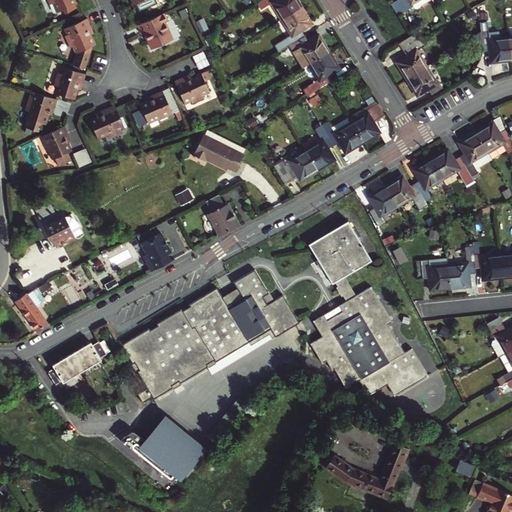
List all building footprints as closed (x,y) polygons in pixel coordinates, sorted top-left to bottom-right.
[(49,0),(51,4),(55,2),(60,11),(65,9),(66,12),(77,7),(76,4),(78,3),(76,0),(49,0)] [(134,0),(136,3),(137,3),(140,11),(158,3),(157,0),(134,0)] [(273,0),(283,16),(303,4),(299,0),(258,0),(263,7),(273,0)] [(413,1),(414,0),(394,0),(392,1),(399,13),(415,4),(413,1)] [(280,49),(291,42),(306,33),(303,27),(313,21),(303,4),(283,16),(293,32),(275,42),(280,49)] [(143,33),(146,32),(154,48),(175,39),(167,22),(171,21),(167,12),(139,24),(143,33)] [(68,34),(66,34),(65,35),(71,47),(73,46),(76,52),(73,64),(85,68),(92,46),(96,44),(92,34),(88,27),(92,25),(89,18),(66,28),(68,34)] [(493,60),(511,58),(509,36),(501,37),(491,38),(490,30),(490,27),(482,28),(484,49),(491,48),(493,60)] [(501,37),(500,29),(490,30),(491,38),(501,37)] [(412,34),(416,40),(421,37),(417,30),(412,34)] [(310,39),(306,33),(291,42),(295,48),(294,49),(304,65),(311,61),(330,49),(320,33),(310,39)] [(398,60),(408,76),(428,65),(418,49),(425,44),(426,44),(421,37),(416,40),(412,34),(401,41),(408,54),(398,60)] [(340,66),(330,49),(311,61),(321,77),(319,78),(318,78),(304,86),(309,94),(328,82),(334,78),(330,72),(340,66)] [(204,53),(195,57),(201,69),(210,65),(204,53)] [(437,81),(428,65),(408,76),(419,93),(429,87),(433,93),(444,86),(440,79),(437,81)] [(54,84),(58,85),(55,93),(75,99),(78,88),(80,81),(85,82),(88,74),(63,67),(62,73),(58,72),(54,84)] [(192,101),(194,103),(194,104),(206,99),(205,96),(211,93),(207,82),(211,80),(207,72),(193,78),(186,81),(184,78),(176,81),(186,103),(192,101)] [(182,111),(171,88),(165,90),(175,114),(182,111)] [(151,123),(160,119),(160,121),(175,114),(165,90),(157,94),(158,97),(151,100),(143,104),(151,123)] [(58,99),(32,91),(26,111),(29,112),(27,119),(24,127),(39,131),(41,123),(44,124),(46,125),(49,114),(52,106),(56,107),(58,99)] [(377,98),(365,106),(366,108),(379,101),(377,98)] [(368,111),(352,121),(363,140),(380,130),(374,120),(386,113),(379,101),(366,108),(368,111)] [(106,114),(99,117),(92,120),(100,139),(110,135),(111,137),(124,131),(123,129),(127,127),(116,104),(104,109),(106,114)] [(492,119),(493,121),(494,121),(500,131),(506,127),(501,114),(492,119)] [(329,120),(323,123),(335,143),(341,140),(347,150),(363,140),(352,121),(349,115),(332,125),(329,120)] [(488,150),(492,156),(507,148),(509,152),(511,151),(511,138),(508,130),(506,127),(500,131),(494,121),(493,121),(477,131),(488,150)] [(329,147),(335,143),(323,123),(316,127),(323,138),(307,148),(318,167),(335,157),(329,147)] [(47,140),(45,141),(49,151),(51,150),(55,159),(57,158),(60,166),(75,159),(72,152),(73,151),(69,142),(66,135),(70,134),(66,126),(45,136),(47,140)] [(209,131),(206,137),(241,152),(244,147),(209,131)] [(466,151),(460,154),(472,174),(479,171),(476,166),(472,159),(488,150),(477,131),(460,140),(466,151)] [(201,134),(191,155),(203,160),(204,159),(227,168),(228,166),(235,169),(242,153),(241,152),(206,137),(201,134)] [(421,177),(415,181),(426,199),(433,195),(427,186),(443,176),(457,168),(467,183),(475,179),(472,174),(460,154),(455,158),(449,147),(432,157),(415,167),(421,177)] [(301,177),(318,167),(307,148),(291,158),(290,155),(276,164),(285,179),(286,181),(292,177),(289,171),(296,167),(299,173),(301,177)] [(87,149),(77,154),(82,165),(92,161),(87,149)] [(493,157),(492,156),(488,150),(472,159),(476,166),(493,157)] [(289,171),(292,177),(299,173),(296,167),(289,171)] [(404,174),(387,184),(398,203),(412,195),(420,208),(429,203),(426,199),(415,181),(410,184),(404,174)] [(382,213),(398,203),(387,184),(370,194),(376,204),(370,208),(377,219),(384,215),(382,213)] [(181,203),(195,199),(191,188),(178,193),(181,203)] [(209,213),(219,233),(220,235),(240,224),(239,222),(229,202),(226,203),(220,192),(206,199),(212,211),(209,213)] [(34,207),(41,219),(54,212),(47,200),(34,207)] [(43,221),(55,215),(54,212),(41,219),(42,222),(43,221)] [(58,220),(55,215),(43,221),(42,222),(51,237),(53,236),(57,244),(81,232),(71,212),(58,220)] [(326,314),(323,310),(312,316),(321,332),(310,339),(321,359),(325,356),(332,367),(334,366),(345,385),(358,377),(368,393),(388,381),(389,381),(383,369),(389,365),(393,371),(412,359),(413,361),(419,357),(412,345),(404,349),(388,321),(392,318),(371,282),(355,291),(344,273),(372,256),(348,217),(309,241),(331,280),(335,278),(346,297),(338,301),(340,305),(342,308),(327,317),(326,314)] [(166,239),(162,231),(141,241),(147,252),(144,254),(152,270),(172,260),(168,253),(172,251),(168,243),(167,243),(165,239),(166,239)] [(476,271),(476,266),(474,253),(473,245),(466,245),(467,261),(449,263),(451,286),(470,284),(469,272),(476,271)] [(511,251),(501,253),(503,275),(511,274),(511,251)] [(484,277),(503,275),(501,253),(482,255),(482,252),(474,253),(476,266),(483,265),(484,277)] [(431,287),(451,286),(449,263),(448,256),(417,259),(418,270),(422,270),(423,276),(430,276),(431,287)] [(214,355),(215,357),(248,337),(250,340),(268,329),(272,336),(276,334),(276,335),(300,320),(283,292),(274,298),(268,301),(263,294),(270,291),(255,266),(233,279),(237,285),(242,294),(228,303),(222,294),(217,285),(189,302),(190,304),(182,308),(181,307),(156,321),(158,324),(150,328),(149,326),(121,342),(132,360),(134,359),(139,366),(137,368),(146,383),(137,389),(141,395),(142,398),(152,393),(153,395),(172,383),(171,381),(179,377),(180,379),(207,362),(206,360),(214,355)] [(115,280),(104,286),(107,293),(119,287),(115,280)] [(32,302),(23,309),(37,329),(47,322),(36,306),(41,302),(34,292),(38,289),(40,291),(49,286),(46,281),(39,285),(26,293),(32,302)] [(237,285),(222,294),(228,303),(242,294),(237,285)] [(45,299),(40,291),(38,289),(34,292),(41,302),(45,299)] [(19,299),(17,300),(23,309),(32,302),(26,293),(25,291),(17,296),(19,299)] [(268,301),(274,298),(270,291),(263,294),(268,301)] [(340,305),(326,314),(327,317),(342,308),(340,305)] [(487,322),(491,329),(503,322),(499,315),(487,322)] [(499,355),(500,354),(501,354),(506,351),(511,347),(511,325),(506,329),(503,322),(491,329),(495,336),(497,334),(498,336),(493,339),(492,342),(499,355)] [(57,381),(61,379),(63,381),(101,358),(99,356),(106,352),(99,340),(92,344),(90,340),(52,363),(54,367),(49,369),(57,381)] [(501,354),(500,354),(509,371),(511,369),(511,361),(506,351),(501,354)] [(389,381),(388,381),(395,392),(428,373),(419,357),(413,361),(412,359),(393,371),(389,365),(383,369),(389,381)] [(134,359),(132,360),(131,361),(135,369),(137,368),(139,366),(134,359)] [(57,381),(49,369),(48,370),(56,383),(57,381)] [(498,389),(488,393),(491,400),(501,397),(498,389)] [(218,441),(246,412),(238,404),(210,433),(218,441)] [(286,421),(302,430),(306,423),(290,413),(286,421)] [(121,435),(121,441),(172,480),(199,444),(164,417),(163,416),(145,440),(130,429),(124,431),(121,435)] [(279,432),(274,441),(291,450),(296,442),(279,432)] [(410,448),(395,442),(389,457),(402,463),(403,463),(410,448)] [(268,449),(263,457),(280,468),(285,460),(268,449)] [(325,465),(346,481),(386,498),(399,469),(386,464),(379,479),(353,468),(334,453),(325,465)] [(389,457),(386,464),(399,469),(402,463),(389,457)] [(472,472),(476,464),(468,460),(462,458),(458,467),(472,472)] [(509,511),(511,508),(511,494),(482,482),(476,497),(491,503),(487,511),(509,511)]
